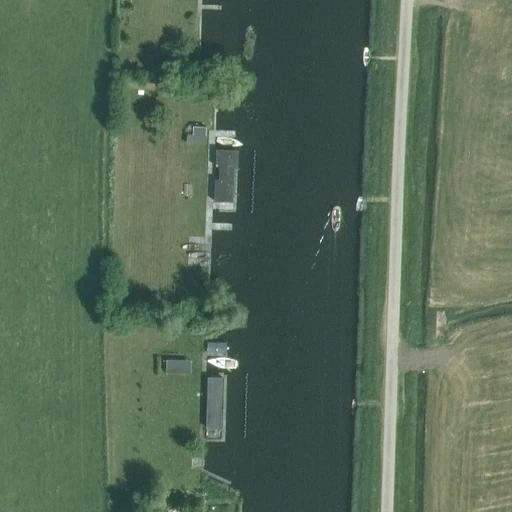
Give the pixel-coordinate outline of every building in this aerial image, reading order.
[(207,128),(194,127),(194,135),(207,136),(207,128)] [(188,135),(188,144),(206,145),(207,136),(194,135),(188,135)] [(245,137),(219,135),(215,214),(241,216),(245,137)] [(170,375),(193,374),(193,362),(169,363),(170,375)] [(228,373),(208,373),(207,444),(228,444),(228,373)]
